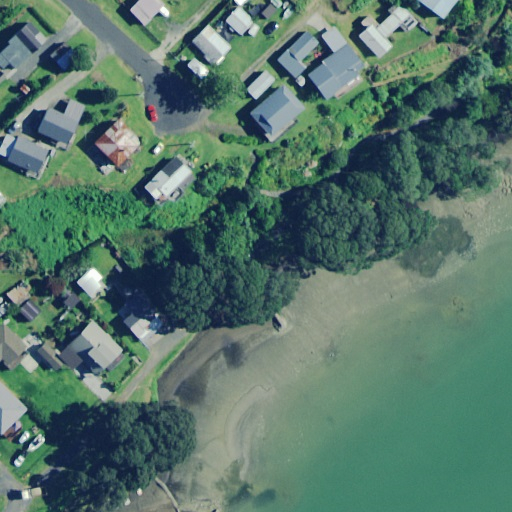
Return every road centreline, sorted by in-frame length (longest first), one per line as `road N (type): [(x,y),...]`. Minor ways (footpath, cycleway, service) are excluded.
road 1 (residential): [(188,321),(23,498)]
road 2 (residential): [(168,103),(137,56),(70,0)]
